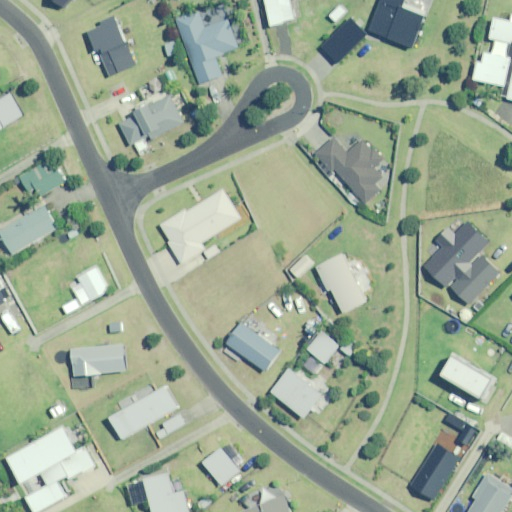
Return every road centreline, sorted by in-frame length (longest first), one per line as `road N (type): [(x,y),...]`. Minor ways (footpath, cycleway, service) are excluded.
road 1 (residential): [(379,511),(275,442),(215,388),(148,289),(107,199)]
road 2 (residential): [(107,199),(40,50),(0,6)]
road 3 (residential): [(217,145),(267,73),(294,79),(300,106),(261,133)]
road 4 (residential): [(107,199),(217,145)]
